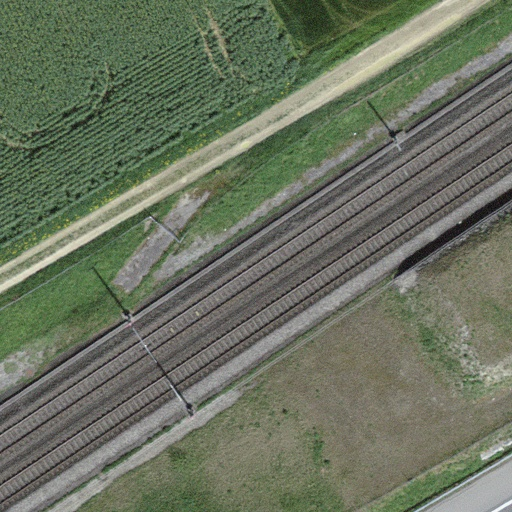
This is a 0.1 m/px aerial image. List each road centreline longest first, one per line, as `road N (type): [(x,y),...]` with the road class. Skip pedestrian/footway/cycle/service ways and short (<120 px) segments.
road 1 (track): [(0,278),(465,0)]
road 2 (track): [(220,149),(171,225),(107,298)]
